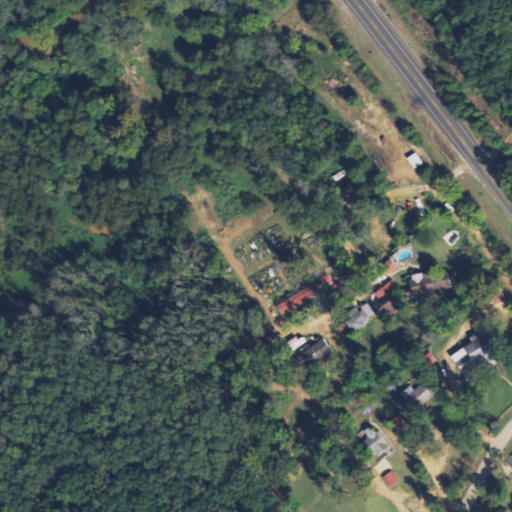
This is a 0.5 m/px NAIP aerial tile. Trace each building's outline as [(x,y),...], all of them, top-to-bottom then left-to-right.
[(381,267),(387,275),(398,267),(392,259),(381,267)] [(408,279),(412,291),(405,293),(406,299),(458,285),(453,267),(408,279)] [(276,302),(281,312),(335,287),(330,276),(276,302)] [(400,290),(392,279),(373,294),(389,314),(398,308),(391,298),(400,290)] [(343,319),(354,333),(365,324),(363,321),(374,313),(366,302),(343,319)] [(342,339),(351,334),(344,323),(335,329),(342,339)] [(313,366),(333,350),(319,333),(291,356),(292,357),(289,359),(297,369),(308,360),(313,366)] [(450,352),(461,372),(496,354),(486,334),(450,352)] [(358,433),(371,457),(387,448),(374,424),(358,433)]
